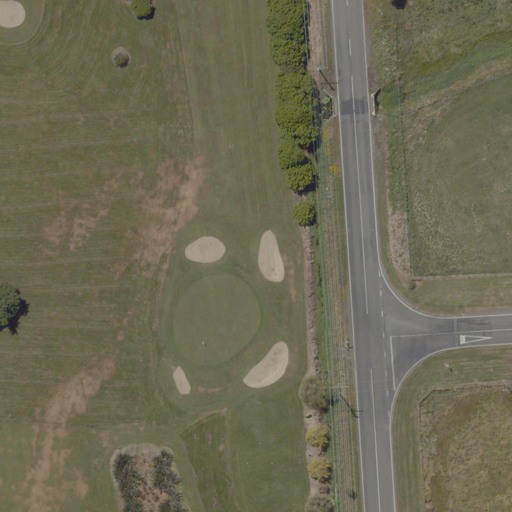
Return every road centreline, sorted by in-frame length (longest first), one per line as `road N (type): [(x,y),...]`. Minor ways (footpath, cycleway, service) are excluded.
road 1 (tertiary): [(347,0),(368,337)]
road 2 (tertiary): [(368,337),(379,511)]
road 3 (residential): [(511,329),(368,337)]
